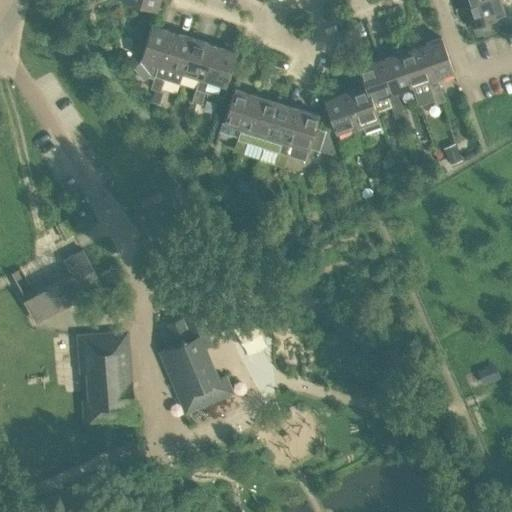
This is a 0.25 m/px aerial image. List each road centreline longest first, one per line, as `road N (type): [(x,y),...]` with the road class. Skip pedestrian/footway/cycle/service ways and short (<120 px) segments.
road 1 (track): [(461,408),(408,416),(240,370)]
road 2 (track): [(0,61),(45,259)]
road 3 (residential): [(437,0),(468,74),(511,61)]
